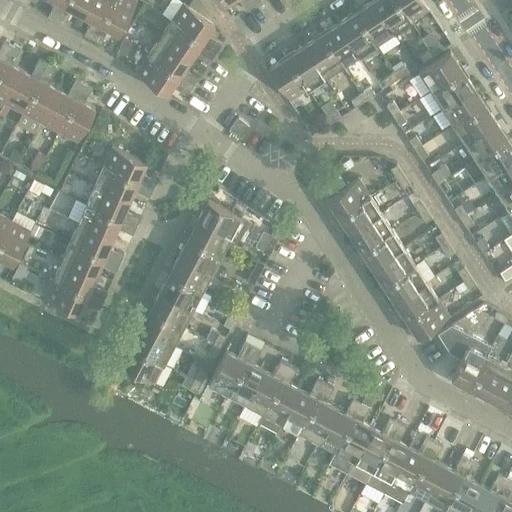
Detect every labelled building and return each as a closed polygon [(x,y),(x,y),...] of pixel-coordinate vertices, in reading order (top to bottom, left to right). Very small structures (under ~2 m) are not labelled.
[(54,0),(56,1),(48,15),(57,20),(67,0),(54,0)] [(67,0),(57,20),(65,24),(73,9),(82,14),(90,0),(67,0)] [(90,0),(82,14),(92,20),(84,34),(93,39),(113,0),(90,0)] [(135,0),(113,0),(93,39),(101,43),(109,29),(120,34),(137,1),(135,0)] [(254,5),(251,0),(225,0),(227,2),(230,0),(239,0),(246,10),(254,5)] [(373,0),(356,11),(377,43),(394,32),(373,0)] [(397,0),(373,0),(394,32),(411,20),(397,0)] [(423,0),(397,0),(411,20),(429,9),(423,0)] [(184,2),(172,20),(217,51),(222,43),(208,33),(215,24),(184,2)] [(356,11),(339,22),(360,54),(377,43),(356,11)] [(172,20),(160,37),(191,58),(198,49),(211,59),(217,51),(172,20)] [(339,22),(322,33),(343,65),(360,54),(339,22)] [(322,33),(305,45),(325,76),(343,65),(322,33)] [(160,37),(149,54),(194,85),(199,77),(185,67),(191,58),(160,37)] [(0,67),(12,45),(4,40),(0,46),(0,67)] [(439,42),(429,48),(434,55),(444,49),(439,42)] [(12,45),(0,67),(0,99),(5,102),(22,69),(13,64),(21,49),(12,45)] [(305,45),(288,56),(308,87),(325,76),(305,45)] [(434,55),(429,48),(420,55),(424,61),(434,55)] [(419,72),(431,90),(463,69),(451,51),(419,72)] [(194,85),(149,54),(137,72),(168,93),(175,83),(189,93),(194,85)] [(308,87),(288,56),(270,68),(290,99),(308,87)] [(22,69),(5,102),(23,112),(48,64),(40,59),(32,74),(22,69)] [(48,64),(23,112),(41,121),(58,88),(49,83),(57,68),(48,64)] [(405,64),(395,71),(400,77),(410,71),(405,64)] [(463,69),(431,90),(442,107),(474,86),(463,69)] [(400,77),(395,71),(385,77),(390,84),(400,77)] [(58,88),(41,121),(59,131),(84,83),(76,78),(68,93),(58,88)] [(84,83),(59,131),(78,141),(96,108),(85,102),(93,87),(84,83)] [(474,86),(442,107),(453,124),(485,103),(474,86)] [(371,87),(361,93),(365,100),(375,93),(371,87)] [(365,100),(361,93),(351,99),(356,106),(365,100)] [(387,105),(393,115),(400,110),(393,101),(387,105)] [(485,103),(453,124),(465,141),(496,120),(485,103)] [(337,109),(327,115),(331,122),(341,116),(337,109)] [(400,110),(393,115),(400,125),(406,120),(400,110)] [(331,122),(327,115),(317,122),(321,129),(331,122)] [(239,117),(230,128),(241,136),(249,125),(239,117)] [(496,120),(465,141),(476,158),(507,137),(496,120)] [(409,139),(416,149),(422,144),(416,135),(409,139)] [(511,144),(507,137),(476,158),(487,175),(511,159),(511,144)] [(422,144),(416,149),(422,159),(429,154),(422,144)] [(113,146),(104,166),(154,188),(157,179),(142,172),(147,161),(113,146)] [(15,149),(10,157),(19,162),(24,153),(15,149)] [(39,151),(32,165),(39,169),(47,156),(39,151)] [(350,159),(342,163),(345,170),(353,165),(350,159)] [(511,159),(487,175),(499,193),(511,183),(511,159)] [(390,168),(397,178),(404,174),(397,164),(390,168)] [(104,166),(96,184),(130,200),(134,190),(150,196),(154,188),(104,166)] [(431,173),(438,183),(445,178),(438,169),(431,173)] [(404,174),(397,178),(403,188),(410,183),(404,174)] [(327,198),(339,216),(371,195),(359,177),(327,198)] [(445,178),(438,183),(444,193),(451,188),(445,178)] [(35,179),(30,188),(40,193),(45,184),(35,179)] [(511,183),(499,193),(510,210),(511,208),(511,183)] [(96,184),(87,203),(137,225),(141,216),(126,209),(130,200),(96,184)] [(371,195),(339,216),(350,233),(382,212),(371,195)] [(413,202),(419,212),(426,208),(420,198),(413,202)] [(208,199),(198,218),(232,236),(242,217),(208,199)] [(87,203),(79,222),(113,237),(118,227),(133,234),(137,225),(87,203)] [(454,208),(461,217),(467,213),(461,203),(454,208)] [(426,208),(419,212),(426,222),(433,218),(426,208)] [(382,212),(350,233),(362,250),(393,229),(382,212)] [(0,213),(0,242),(12,220),(0,213)] [(467,213),(461,217),(467,227),(474,223),(467,213)] [(198,218),(189,236),(222,254),(232,236),(198,218)] [(12,220),(0,242),(0,262),(3,258),(13,263),(31,230),(12,220)] [(79,222),(71,240),(120,262),(124,253),(109,247),(113,237),(79,222)] [(35,223),(30,232),(39,237),(44,228),(35,223)] [(270,254),(274,247),(283,230),(276,226),(263,251),(270,254)] [(393,229),(362,250),(373,267),(404,246),(393,229)] [(435,236),(442,246),(448,242),(442,232),(435,236)] [(511,232),(504,238),(511,250),(511,263),(500,271),(505,279),(511,274),(511,232)] [(189,236),(179,254),(213,272),(222,254),(189,236)] [(483,237),(476,241),(483,251),(489,247),(483,237)] [(71,240),(62,259),(97,274),(101,264),(117,271),(120,262),(71,240)] [(448,242),(442,246),(448,256),(455,252),(448,242)] [(404,246),(373,267),(384,284),(415,263),(404,246)] [(179,254),(170,272),(203,290),(213,272),(179,254)] [(62,259),(54,277),(104,299),(108,291),(92,284),(97,274),(62,259)] [(258,259),(252,270),(260,274),(265,263),(258,259)] [(415,263),(384,284),(395,301),(427,280),(415,263)] [(458,270),(464,280),(471,276),(464,266),(458,270)] [(260,274),(252,270),(247,280),(254,284),(260,274)] [(170,272),(160,291),(193,308),(203,290),(170,272)] [(471,276),(464,280),(471,290),(477,286),(471,276)] [(104,299),(54,277),(45,297),(80,312),(85,302),(100,308),(104,299)] [(427,280),(395,301),(406,318),(438,298),(427,280)] [(160,291),(150,309),(184,326),(193,308),(160,291)] [(239,295),(233,306),(241,310),(246,299),(239,295)] [(438,298),(406,318),(418,336),(450,316),(438,298)] [(220,299),(215,309),(228,316),(233,306),(220,299)] [(241,310),(233,306),(228,316),(235,320),(241,310)] [(150,309),(141,327),(174,344),(184,326),(150,309)] [(494,317),(505,323),(508,316),(498,310),(494,317)] [(511,326),(505,323),(499,333),(507,337),(511,327),(511,326)] [(452,324),(438,333),(450,352),(462,358),(451,378),(471,388),(488,355),(488,354),(492,345),(452,324)] [(141,327),(131,345),(165,363),(174,344),(141,327)] [(220,332),(214,342),(221,346),(227,336),(220,332)] [(237,355),(227,349),(209,383),(228,393),(257,338),(249,333),(237,355)] [(257,338),(228,393),(246,402),(264,369),(254,364),(262,349),(261,348),(264,342),(257,338)] [(221,346),(214,342),(209,353),(216,357),(221,346)] [(165,363),(131,345),(121,364),(155,382),(165,363)] [(488,355),(471,388),(489,397),(506,364),(488,355)] [(264,369),(246,402),(264,412),(290,363),(281,359),(273,374),(264,369)] [(290,363),(264,412),(282,421),(300,388),(290,383),(298,368),(290,363)] [(511,367),(506,364),(489,397),(507,407),(511,396),(511,367)] [(201,368),(195,379),(202,382),(208,372),(201,368)] [(108,373),(104,381),(116,387),(120,379),(117,377),(108,373)] [(300,388),(282,421),(300,431),(326,383),(317,378),(309,393),(300,388)] [(202,382),(195,379),(190,389),(197,393),(202,382)] [(326,383),(300,431),(318,440),(336,407),(326,402),(334,387),(326,383)] [(318,440),(336,449),(336,450),(362,401),(353,397),(345,412),(336,407),(318,440)] [(336,450),(336,449),(329,462),(348,472),(372,426),(362,421),(370,406),(362,401),(336,450)] [(372,426),(348,472),(366,482),(398,421),(390,416),(382,431),(372,426)] [(398,421),(366,482),(384,491),(409,445),(399,440),(407,425),(398,421)] [(409,445),(384,491),(403,501),(410,488),(409,488),(434,440),(426,435),(418,450),(409,445)] [(409,488),(410,488),(427,497),(445,464),(435,459),(443,444),(434,440),(409,488)] [(467,448),(463,455),(470,459),(474,452),(467,448)] [(445,464),(427,497),(445,507),(470,459),(463,455),(462,454),(454,469),(445,464)] [(470,459),(445,507),(454,511),(465,511),(481,483),(471,478),(479,463),(470,459)] [(481,483),(465,511),(488,511),(506,478),(498,473),(490,488),(481,483)] [(511,480),(506,478),(488,511),(511,511),(511,499),(507,497),(511,487),(511,480)]
